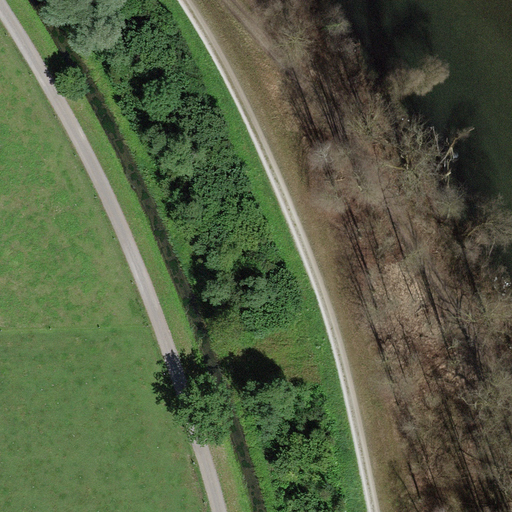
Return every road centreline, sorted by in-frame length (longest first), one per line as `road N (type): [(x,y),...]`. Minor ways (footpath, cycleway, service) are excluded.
road 1 (track): [(215,511),(195,420),(104,186),(37,53),(0,0)]
road 2 (track): [(184,0),(277,174),(338,336),(373,511)]
road 3 (track): [(237,0),(511,386)]
